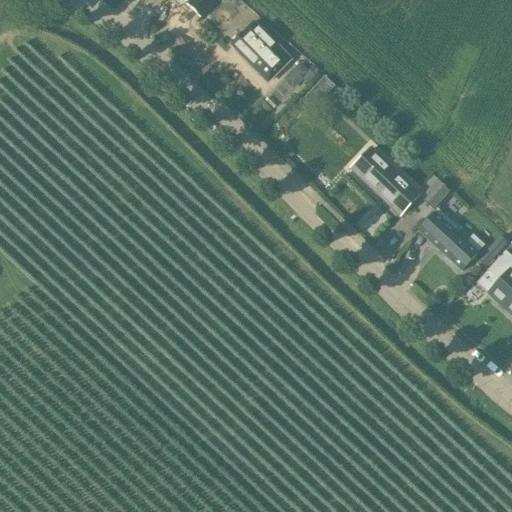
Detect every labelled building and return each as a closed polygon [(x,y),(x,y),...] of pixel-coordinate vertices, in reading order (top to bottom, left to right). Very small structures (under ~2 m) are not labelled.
[(188,0),(184,5),(200,20),(219,0),(188,0)] [(243,32),(229,47),(258,75),(257,76),(268,85),(291,60),(269,39),(254,22),(243,32)] [(195,66),(217,59),(209,31),(186,38),(195,66)] [(284,81),(292,89),(299,81),(291,74),(284,81)] [(401,179),(400,180),(370,151),(351,170),(379,198),(386,192),(405,211),(419,197),(401,179)] [(433,211),(450,192),(437,181),(420,200),(433,211)] [(422,227),(417,232),(437,251),(461,272),(484,247),(472,236),(465,244),(453,233),(457,229),(437,210),(422,227)] [(482,271),(507,244),(500,238),(475,264),(482,271)] [(487,272),(476,285),(487,295),(511,317),(511,259),(504,252),(487,272)]
